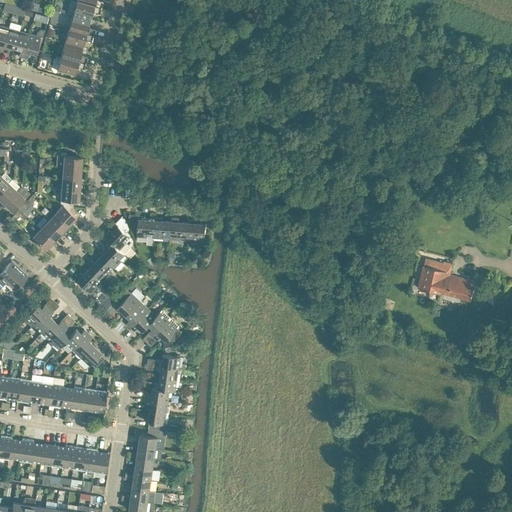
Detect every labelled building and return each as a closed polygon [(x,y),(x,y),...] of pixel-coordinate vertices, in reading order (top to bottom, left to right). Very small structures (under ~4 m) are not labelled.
[(99,14),(101,7),(76,0),(72,14),(90,19),(92,12),(99,14)] [(12,13),(15,5),(7,3),(4,2),(2,11),(12,13)] [(32,2),(30,9),(42,12),(43,9),(38,8),(39,4),(32,2)] [(25,8),(15,5),(12,13),(23,16),(25,8)] [(88,27),(90,19),(72,14),(68,28),(93,35),(95,29),(88,27)] [(0,50),(2,51),(9,27),(0,25),(0,50)] [(14,48),(19,30),(9,27),(2,51),(6,52),(8,46),(14,48)] [(45,30),(44,30),(40,28),(37,32),(36,35),(29,33),(23,57),(27,58),(29,52),(36,54),(36,53),(38,54),(45,30)] [(91,42),(93,35),(68,28),(64,42),(82,47),(84,40),(91,42)] [(23,57),(29,33),(19,30),(14,48),(20,49),(18,56),(23,57)] [(80,55),(82,47),(64,42),(61,56),(85,63),(87,57),(80,55)] [(83,69),(85,63),(61,56),(57,71),(74,75),(76,67),(83,69)] [(57,165),(63,166),(81,167),(82,156),(58,154),(57,165)] [(80,178),(81,167),(63,166),(62,177),(80,178)] [(0,175),(0,191),(13,178),(5,171),(1,175),(0,175)] [(79,189),(80,178),(62,177),(61,187),(79,189)] [(13,178),(0,191),(0,199),(4,203),(20,186),(13,178)] [(29,194),(20,186),(4,203),(12,211),(29,194)] [(78,200),(79,189),(61,187),(60,203),(63,204),(69,210),(72,206),(73,200),(78,200)] [(22,211),(30,203),(27,200),(19,208),(22,211)] [(77,211),(73,207),(72,206),(69,210),(63,204),(55,212),(68,225),(76,216),(74,214),(77,211)] [(27,216),(22,211),(19,208),(11,216),(15,220),(19,215),(23,219),(27,216)] [(68,225),(55,212),(52,209),(44,217),(48,220),(61,232),(68,225)] [(130,214),(129,218),(134,230),(137,231),(137,236),(147,237),(148,234),(154,235),(155,219),(145,218),(145,215),(139,214),(130,214)] [(109,230),(104,235),(113,243),(120,249),(125,253),(132,246),(133,245),(133,243),(133,241),(133,239),(132,238),(131,236),(126,232),(129,229),(125,219),(122,216),(115,223),(118,225),(111,232),(109,230)] [(172,220),(162,219),(162,216),(155,216),(155,219),(154,235),(153,237),(164,238),(164,235),(171,236),(172,220)] [(189,221),(179,221),(179,217),(172,217),(172,220),(171,236),(170,238),(181,239),(181,237),(187,237),(188,237),(189,221)] [(189,218),(189,221),(188,237),(187,237),(187,239),(198,240),(198,238),(205,238),(206,223),(195,222),(196,218),(189,218)] [(61,232),(48,220),(40,228),(53,240),(61,232)] [(53,240),(40,228),(32,236),(45,248),(53,240)] [(125,253),(120,249),(113,243),(106,250),(104,248),(99,253),(102,255),(113,266),(114,268),(122,260),(120,258),(125,253)] [(102,255),(95,262),(92,260),(87,265),(90,267),(102,278),(101,278),(103,280),(110,272),(109,271),(113,266),(102,255)] [(423,265),(418,287),(440,293),(441,292),(444,293),(470,299),(475,280),(449,274),(449,271),(451,263),(443,261),(443,263),(425,259),(423,265)] [(0,283),(3,286),(6,282),(19,268),(11,260),(3,269),(0,265),(0,283)] [(90,267),(83,275),(81,272),(76,277),(108,307),(115,300),(97,283),(101,278),(102,278),(90,267)] [(27,276),(19,268),(6,282),(13,289),(10,293),(14,297),(23,288),(19,284),(27,276)] [(121,310),(126,315),(138,302),(130,293),(128,295),(124,291),(114,301),(119,305),(117,307),(119,308),(120,310),(121,310)] [(130,326),(149,307),(140,300),(138,302),(126,315),(130,319),(126,323),(130,326)] [(33,324),(49,308),(45,304),(41,307),(37,303),(23,318),(28,322),(29,321),(33,324)] [(157,315),(156,315),(149,307),(130,326),(135,330),(138,327),(142,331),(149,324),(156,316),(157,315)] [(41,332),(53,319),(49,315),(53,312),(49,308),(33,324),(41,332)] [(153,336),(169,319),(161,311),(156,315),(157,315),(156,316),(149,324),(153,328),(149,332),(153,336)] [(492,318),(490,328),(503,331),(506,322),(492,318)] [(49,340),(65,323),(61,319),(58,323),(53,319),(41,332),(49,340)] [(178,327),(169,319),(153,336),(157,340),(161,336),(166,340),(167,338),(170,340),(175,338),(182,331),(178,327)] [(65,323),(49,340),(53,343),(52,345),(57,349),(64,341),(70,335),(69,335),(66,331),(69,327),(65,323)] [(72,349),(88,332),(84,328),(80,332),(76,328),(69,335),(70,335),(64,341),(72,349)] [(88,332),(72,349),(76,352),(75,354),(79,358),(81,357),(92,344),(88,340),(92,336),(88,332)] [(81,357),(79,358),(83,362),(85,361),(89,365),(90,363),(95,368),(104,358),(100,354),(101,352),(100,351),(99,349),(97,348),(92,344),(81,357)] [(157,359),(156,364),(179,368),(185,369),(186,363),(180,362),(181,356),(163,353),(162,360),(157,359)] [(177,379),(179,368),(156,364),(155,370),(161,371),(160,376),(177,379)] [(0,398),(6,399),(6,396),(9,376),(0,374),(0,398)] [(31,380),(28,399),(39,401),(43,375),(32,374),(31,380)] [(43,375),(39,401),(50,402),(52,383),(53,377),(43,375)] [(9,376),(6,396),(17,397),(20,378),(9,376)] [(176,391),(177,379),(160,376),(159,382),(154,381),(153,387),(170,389),(170,390),(176,391)] [(28,399),(31,380),(20,378),(17,397),(17,400),(28,402),(28,399)] [(60,404),(62,388),(63,384),(52,383),(50,402),(60,404)] [(71,405),(70,408),(81,410),(82,407),(84,388),(74,386),(73,389),(71,405)] [(168,401),(170,390),(170,389),(153,387),(152,392),(146,392),(146,397),(168,401)] [(71,405),(73,389),(62,388),(60,404),(71,405)] [(84,388),(82,407),(92,408),(95,389),(84,388)] [(103,410),(106,394),(105,394),(105,391),(95,389),(92,408),(103,410)] [(167,412),(168,401),(146,397),(145,403),(150,404),(149,409),(167,412)] [(165,422),(167,412),(149,409),(148,416),(147,417),(148,419),(148,421),(150,421),(149,428),(167,430),(168,423),(165,422)] [(140,437),(139,445),(156,447),(158,436),(140,433),(141,432),(136,431),(135,436),(140,437)] [(0,438),(0,439),(0,457),(8,459),(9,456),(11,440),(12,436),(1,435),(0,438)] [(19,457),(19,460),(30,462),(30,459),(33,443),(33,439),(22,438),(22,441),(19,457)] [(22,441),(11,440),(9,456),(19,457),(22,441)] [(40,463),(43,444),(33,443),(30,459),(41,460),(40,463)] [(51,465),(54,446),(43,444),(40,463),(51,465)] [(72,468),(76,446),(65,444),(65,447),(64,447),(62,467),(72,468)] [(155,458),(156,447),(139,445),(137,453),(133,452),(133,457),(137,458),(137,455),(155,458)] [(62,467),(64,447),(54,446),(51,465),(62,467)] [(83,470),(87,447),(76,446),(72,468),(83,470)] [(94,471),(97,452),(97,449),(87,447),(83,470),(94,471)] [(108,454),(97,452),(94,471),(105,473),(105,470),(106,470),(108,454)] [(153,468),(155,458),(137,455),(137,458),(136,466),(153,468)] [(151,479),(153,468),(136,466),(134,474),(130,474),(129,479),(133,479),(134,476),(151,479)] [(150,490),(151,479),(134,476),(133,479),(132,487),(150,490)] [(103,493),(105,486),(92,484),(92,487),(91,491),(103,493)] [(156,490),(150,490),(132,487),(131,495),(127,495),(126,500),(130,501),(131,498),(154,501),(156,490)] [(24,503),(22,511),(33,511),(34,504),(35,499),(24,498),(24,503)] [(147,511),(152,511),(154,501),(131,498),(130,501),(129,509),(147,511)] [(22,511),(24,503),(12,501),(12,506),(11,511),(22,511)]
